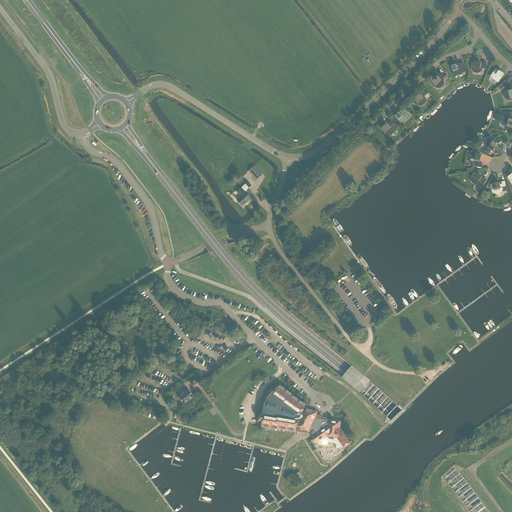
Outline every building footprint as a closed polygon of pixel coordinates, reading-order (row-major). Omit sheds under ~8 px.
[(472,63),(471,67),(472,67),(472,68),(472,69),(472,70),(473,71),(474,72),(475,72),(476,73),(477,73),(478,73),(479,73),(479,72),(480,72),(481,71),(482,70),(482,69),(486,69),(487,69),(486,69),(487,63),(483,63),(483,66),(480,66),(480,63),(474,62),(474,63),(472,63)] [(466,72),(463,63),(457,65),(456,64),(451,66),(454,76),(466,72)] [(498,72),(495,70),(491,77),(494,78),(493,79),(497,82),(503,74),(499,71),(498,72)] [(433,83),(432,84),(434,87),(435,87),(436,87),(437,88),(438,88),(439,88),(440,88),(441,88),(442,87),(443,86),(444,84),(444,83),(444,82),(444,81),(443,81),(443,80),(443,79),(445,76),(445,77),(441,72),(438,75),(440,77),(438,78),(437,77),(432,82),(433,83)] [(424,97),(427,94),(423,90),(420,92),(422,94),(420,96),(419,95),(414,99),(418,103),(416,105),(418,103),(419,104),(420,105),(421,105),(422,105),(423,105),(424,104),(425,104),(425,103),(426,102),(426,101),(426,100),(426,99),(425,98),(424,97)] [(410,115),(404,109),(399,113),(399,112),(395,116),(401,123),(405,119),(406,120),(405,119),(410,115)] [(507,126),(511,127),(511,113),(511,112),(510,117),(505,115),(502,125),(507,127),(507,128),(507,126)] [(399,127),(392,120),(389,123),(390,124),(388,126),(387,125),(386,124),(382,129),(385,133),(384,134),(385,133),(389,137),(394,132),(393,131),(395,129),(396,130),(399,127)] [(486,149),(485,152),(488,154),(491,150),(492,151),(496,146),(494,144),(496,142),(499,144),(501,141),(497,138),(496,138),(497,137),(494,140),(494,141),(494,140),(493,140),(492,140),(491,139),(490,139),(490,140),(489,140),(488,140),(487,140),(487,141),(486,141),(486,142),(486,143),(485,144),(485,145),(486,146),(486,147),(486,148),(487,148),(487,149),(486,149)] [(474,167),(482,168),(482,165),(476,163),(477,161),(480,161),(481,155),(476,154),(476,152),(476,151),(476,153),(471,152),(469,162),(472,162),(472,166),(473,166),(473,167),(474,167)] [(262,175),(254,166),(249,171),(257,180),(262,175)] [(471,179),(471,180),(471,181),(472,182),(472,183),(473,183),(473,184),(474,184),(475,184),(476,184),(477,184),(478,184),(479,184),(482,187),(483,185),(484,185),(483,185),(487,180),(484,178),(482,181),(480,179),(481,177),(477,173),(476,174),(474,172),(471,175),(472,176),(472,177),(471,177),(471,178),(471,179)] [(502,191),(502,190),(507,189),(507,191),(507,187),(506,187),(505,181),(501,182),(502,185),(499,186),(499,183),(493,184),(494,189),(491,190),(492,190),(492,191),(493,191),(493,192),(494,193),(495,194),(496,194),(497,194),(498,194),(499,194),(500,193),(501,192),(502,191)] [(243,206),(251,198),(246,192),(245,193),(241,188),(237,192),(241,196),(237,201),(243,206)] [(316,443),(317,442),(320,446),(322,446),(324,445),(324,444),(326,442),(334,444),(336,446),(335,446),(336,448),(339,448),(343,446),(344,448),(350,444),(340,429),(339,429),(340,422),(328,420),(328,421),(314,418),(316,415),(311,413),(312,411),(307,409),(305,413),(302,411),(306,405),(293,395),(279,385),(275,390),(272,387),(267,393),(268,394),(263,402),(255,413),(258,415),(257,423),(262,424),(261,427),(279,430),(279,429),(295,432),(295,433),(297,433),(298,432),(299,427),(309,431),(309,430),(313,436),(311,438),(316,443)] [(184,405),(193,397),(188,390),(184,392),(184,391),(180,394),(181,395),(178,397),(184,405)]
